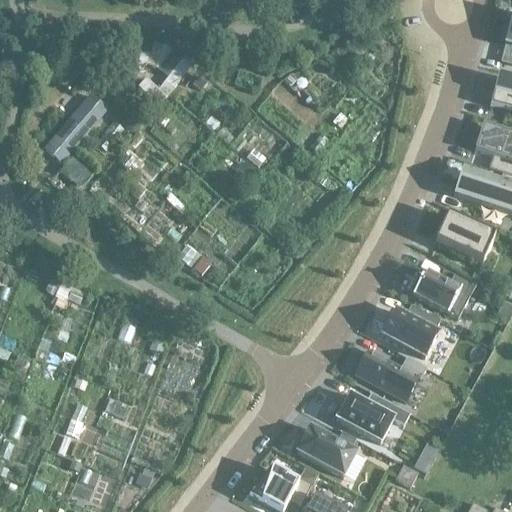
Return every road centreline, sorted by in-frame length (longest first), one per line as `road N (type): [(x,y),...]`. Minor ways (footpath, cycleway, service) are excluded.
road 1 (residential): [(291,384),(371,269),(437,145),(462,1)]
road 2 (residential): [(291,384),(248,347),(0,200)]
road 3 (unclassified): [(328,13),(266,31),(62,18)]
road 4 (residential): [(188,511),(291,384)]
road 5 (residential): [(0,182),(20,62)]
